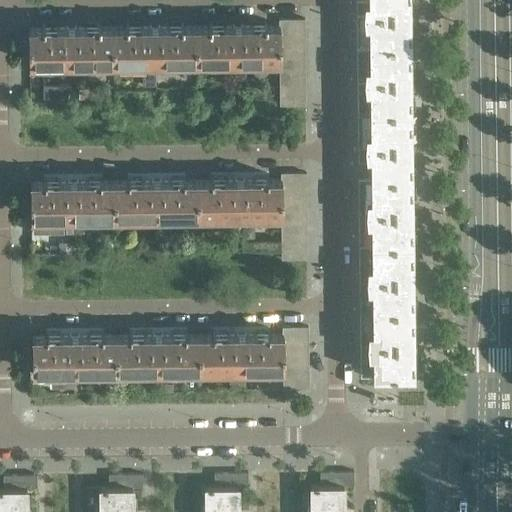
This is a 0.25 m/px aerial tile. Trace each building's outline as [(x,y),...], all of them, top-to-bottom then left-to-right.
[(410,0),(356,0),(357,44),(411,44),(410,0)] [(305,31),(305,18),(279,18),(279,24),(279,31),(305,31)] [(279,43),(279,31),(279,24),(267,24),(267,21),(264,21),(264,26),(254,26),(254,25),(222,25),(222,26),(212,26),(212,22),(209,22),(209,25),(196,25),(197,60),(215,60),(215,56),(228,56),(228,60),(249,59),(249,56),(261,56),(261,59),(280,59),(279,55),(279,43)] [(197,60),(196,25),(184,25),(184,22),(181,22),(181,27),(170,27),(170,26),(139,26),(139,27),(128,27),(128,23),(126,23),(126,26),(113,26),(113,61),(132,61),(132,57),(145,57),(145,61),(165,60),(165,57),(178,56),(178,60),(197,60)] [(113,61),(113,26),(100,26),(100,23),(97,23),(98,28),(87,28),(87,27),(56,27),(56,28),(45,28),(45,24),(42,24),(42,27),(29,27),(29,62),(49,62),(49,58),(61,58),(61,62),(82,61),(82,58),(94,57),(94,61),(113,61)] [(305,43),(305,31),(279,31),(279,43),(305,43)] [(305,55),(305,43),(279,43),(279,55),(305,55)] [(412,110),(411,44),(357,44),(358,111),(412,110)] [(305,67),(305,55),(279,55),(280,59),(280,67),(305,67)] [(305,79),(305,67),(280,67),(280,79),(305,79)] [(305,91),(305,79),(280,79),(280,91),(305,91)] [(89,89),(79,89),(79,99),(89,99),(89,89)] [(107,89),(98,89),(98,99),(108,98),(107,89)] [(305,104),(305,91),(280,91),(280,104),(305,104)] [(359,242),(414,241),(413,169),(412,110),(358,111),(358,158),(370,158),(370,169),(371,175),(359,176),(359,242)] [(307,185),(307,172),(281,172),(281,178),(281,185),(307,185)] [(281,197),(281,185),(281,178),(269,178),(269,175),(266,175),(266,180),(255,180),(255,178),(224,179),(224,180),(213,180),(213,176),(211,176),(211,179),(198,179),(198,214),(217,214),(217,210),(230,210),(230,214),(250,214),(250,210),(263,210),(263,213),(281,213),(281,209),(281,197)] [(198,214),(198,179),(185,179),(185,176),(183,176),(183,181),(172,181),(172,179),(141,180),(141,181),(130,181),(130,177),(127,177),(127,180),(115,180),(115,215),(134,215),(134,211),(146,211),(146,215),(167,215),(167,211),(179,211),(180,214),(198,214)] [(115,215),(115,180),(102,180),(102,177),(99,177),(99,181),(89,182),(89,180),(57,181),(57,182),(47,182),(47,178),(44,178),(44,181),(30,181),(31,216),(50,216),(50,212),(63,212),(63,216),(84,215),(84,212),(96,211),(96,215),(115,215)] [(307,197),(307,185),(281,185),(281,197),(307,197)] [(307,209),(307,197),(281,197),(281,209),(307,209)] [(307,221),(307,209),(281,209),(281,213),(281,221),(307,221)] [(307,233),(307,221),(281,221),(281,233),(307,233)] [(307,245),(307,233),(281,233),(282,245),(307,245)] [(414,308),(414,241),(359,242),(360,308),(414,308)] [(307,258),(307,245),(282,245),(282,258),(307,258)] [(415,374),(414,308),(360,308),(361,373),(373,373),(373,374),(415,374)] [(308,338),(308,326),(282,326),(283,332),(283,339),(308,338)] [(283,351),(283,339),(283,332),(270,332),(270,329),(268,329),(268,334),(257,334),(257,333),(226,333),(226,334),(215,334),(215,330),(212,330),(212,333),(200,333),(200,368),(218,368),(218,371),(232,370),(232,368),(252,368),(252,364),(264,364),(264,367),(283,367),(283,363),(283,351)] [(200,368),(200,333),(187,333),(187,330),(184,330),(184,335),(174,335),(174,333),(142,334),(142,335),(132,335),(132,331),(129,331),(129,334),(116,334),(117,369),(135,369),(135,365),(148,365),(148,369),(169,368),(169,365),(181,364),(181,368),(200,368)] [(117,369),(116,334),(104,334),(104,331),(101,331),(101,335),(90,336),(90,334),(59,335),(59,336),(48,336),(48,332),(46,332),(46,335),(32,335),(32,370),(52,370),(52,366),(65,366),(65,369),(85,369),(85,365),(98,365),(98,369),(117,369)] [(308,351),(308,338),(283,339),(283,351),(308,351)] [(309,363),(308,351),(283,351),(283,363),(309,363)] [(309,375),(309,363),(283,363),(283,367),(283,375),(309,375)] [(309,387),(309,375),(283,375),(283,388),(309,387)] [(343,511),(344,484),(354,483),(354,470),(320,471),(320,484),(310,484),(310,511),(343,511)] [(238,511),(238,485),(248,484),(248,471),(214,472),(214,485),(204,485),(204,511),(238,511)] [(0,511),(27,511),(27,487),(37,487),(37,473),(3,474),(3,487),(0,487),(0,511)] [(132,511),(132,486),(142,486),(142,473),(109,473),(109,486),(99,486),(99,511),(132,511)]
